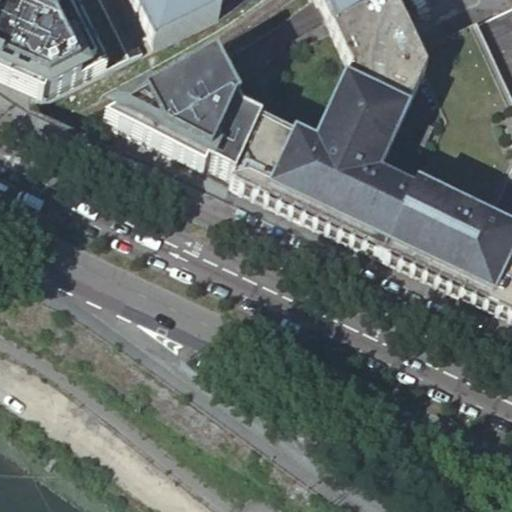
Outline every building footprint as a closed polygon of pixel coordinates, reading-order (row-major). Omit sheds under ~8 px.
[(0,0),(0,100),(17,108),(32,115),(150,55),(123,0),(0,0)] [(123,0),(150,55),(214,24),(215,23),(204,0),(123,0)] [(330,39),(388,11),(383,0),(311,0),(317,10),(330,39)] [(260,121),(225,192),(320,236),(379,264),(443,125),(412,59),(388,11),(330,39),(291,58),(260,121)] [(511,11),(499,17),(475,29),(511,106),(511,11)] [(449,296),(511,325),(511,242),(483,229),(510,170),(511,169),(511,106),(475,29),(446,43),(432,50),(412,59),(443,125),(379,264),(449,296)] [(225,192),(260,121),(230,105),(221,82),(211,55),(96,128),(162,161),(225,192)]
